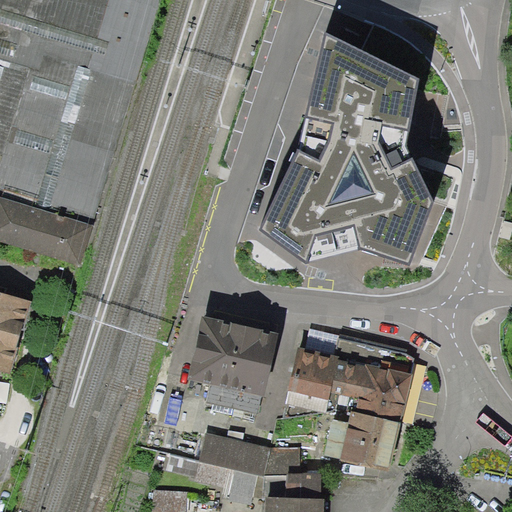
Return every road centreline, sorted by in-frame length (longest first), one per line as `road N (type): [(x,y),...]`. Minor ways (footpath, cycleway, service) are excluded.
road 1 (residential): [(451,300),(483,212),(494,148),(483,62),(458,0)]
road 2 (residential): [(205,286),(297,14),(309,0)]
road 3 (residential): [(205,286),(381,311),(451,300)]
road 4 (residential): [(397,511),(487,398)]
